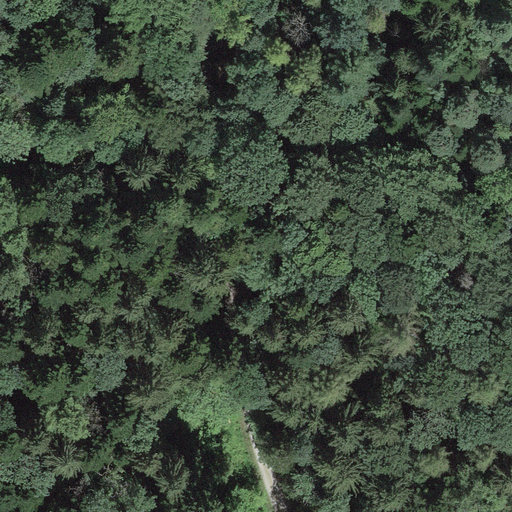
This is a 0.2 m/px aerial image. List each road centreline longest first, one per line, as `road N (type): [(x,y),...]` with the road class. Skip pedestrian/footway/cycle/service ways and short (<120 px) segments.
road 1 (track): [(182,0),(217,131),(251,436),(279,511)]
road 2 (track): [(201,0),(228,32),(287,52),(511,197)]
